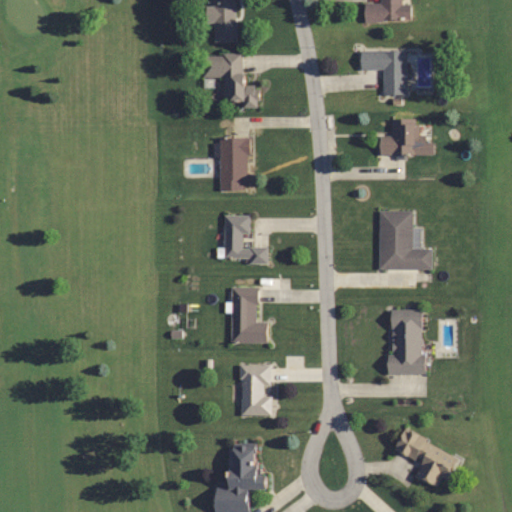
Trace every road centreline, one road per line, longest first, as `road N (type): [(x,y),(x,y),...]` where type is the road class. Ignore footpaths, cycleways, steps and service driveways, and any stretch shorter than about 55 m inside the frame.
road 1 (residential): [(298,0),(321,126),(335,411)]
road 2 (residential): [(358,463),(335,411),(320,435),(312,485),(325,498),(342,499),(358,485),(358,463)]
